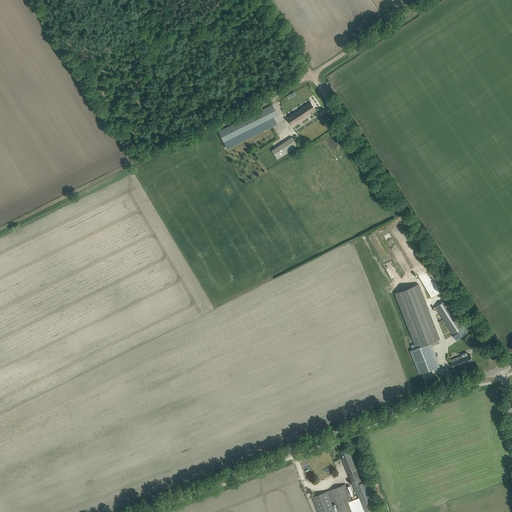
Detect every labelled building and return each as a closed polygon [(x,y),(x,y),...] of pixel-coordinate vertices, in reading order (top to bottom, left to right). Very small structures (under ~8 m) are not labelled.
[(287,119),(293,127),(310,115),(309,113),(315,109),(311,103),(287,119)] [(218,132),(224,142),(224,143),(225,146),(227,148),(272,126),(276,124),(276,123),(274,118),(278,116),(272,105),(240,121),(218,132)] [(294,137),(273,150),(278,159),(299,146),(294,137)] [(416,348),(410,350),(420,374),(439,367),(430,343),(440,339),(419,284),(395,293),(416,348)] [(467,333),(446,300),(435,307),(457,340),(467,333)] [(462,356),(451,360),(454,368),(473,361),(470,354),(469,355),(467,352),(461,354),(462,356)] [(342,458),(348,473),(357,469),(350,451),(348,451),(347,448),(341,451),(344,458),(342,458)] [(348,473),(351,481),(360,478),(357,469),(348,473)] [(360,478),(351,481),(358,498),(351,500),(356,511),(379,511),(367,481),(362,483),(360,478)] [(330,490),(339,511),(356,511),(351,500),(345,484),(330,490)] [(335,511),(327,491),(312,497),(318,511),(335,511)]
